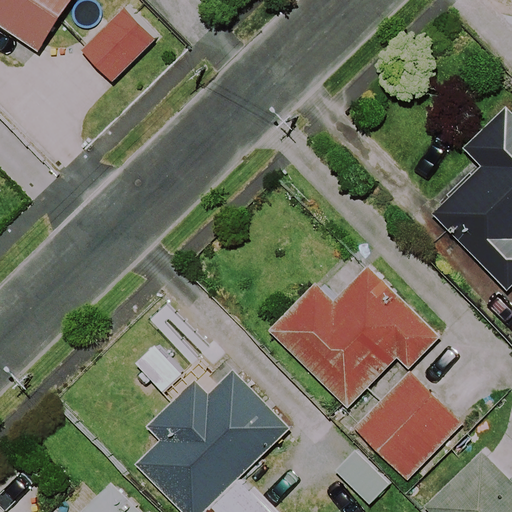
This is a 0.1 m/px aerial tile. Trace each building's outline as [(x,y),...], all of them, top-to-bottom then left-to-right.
[(77,0),(0,0),(0,25),(43,53),(77,0)] [(233,0),(203,0),(217,15),(233,0)] [(482,264),(510,292),(511,290),(511,102),(465,150),(482,167),(434,215),(482,264)] [(439,339),(374,273),(358,288),(347,277),(328,295),(319,286),(273,332),(348,408),(400,357),(410,368),(439,339)] [(289,429),(233,375),(212,397),(194,380),(150,427),(164,440),(139,466),(186,511),(269,511),(238,482),(289,429)] [(461,426),(409,375),(355,429),(407,480),(461,426)] [(511,511),(511,489),(482,461),(432,511),(511,511)] [(139,511),(111,484),(83,511),(139,511)]
